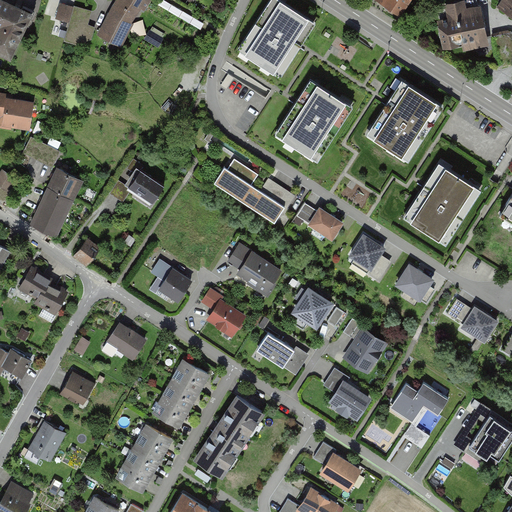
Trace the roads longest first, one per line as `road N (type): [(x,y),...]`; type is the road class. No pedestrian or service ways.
road 1 (residential): [(246,0),(212,79),(222,123),(476,292),(509,297)]
road 2 (tertiary): [(511,113),(336,0)]
road 3 (residential): [(0,456),(99,280)]
road 4 (residential): [(234,368),(151,511)]
road 5 (residential): [(314,420),(447,511)]
road 6 (residential): [(99,280),(234,368)]
road 7 (residential): [(0,212),(99,280)]
